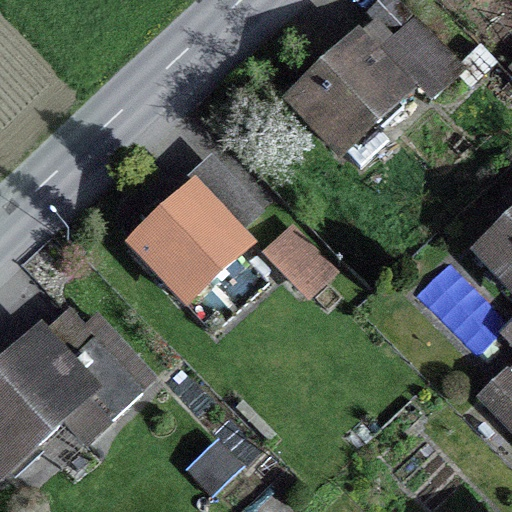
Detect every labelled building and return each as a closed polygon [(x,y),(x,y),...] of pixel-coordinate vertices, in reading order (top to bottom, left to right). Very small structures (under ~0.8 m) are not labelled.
[(385,74),(359,47),(291,112),(346,170),(444,75),(415,45),(385,74)] [(142,253),(188,305),(248,253),(277,227),(229,176),(142,253)] [(277,227),(248,253),(300,310),(329,284),(277,227)] [(511,322),(511,335),(487,358),(508,384),(511,380),(511,228),(465,272),(511,322)] [(0,383),(0,474),(48,431),(77,462),(149,396),(74,316),(0,383)] [(467,421),(511,470),(511,388),(508,384),(467,421)] [(217,454),(188,484),(215,511),(216,511),(246,483),(217,454)]
